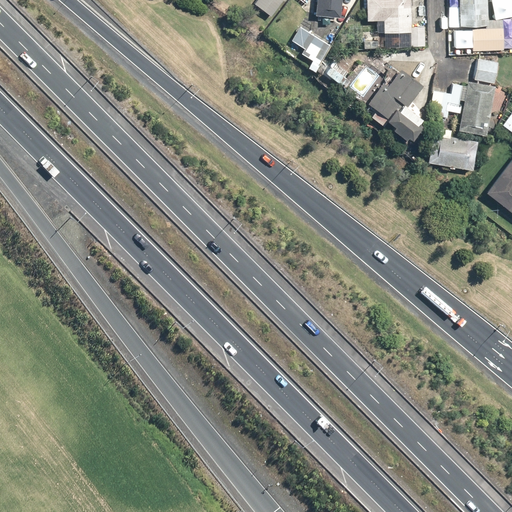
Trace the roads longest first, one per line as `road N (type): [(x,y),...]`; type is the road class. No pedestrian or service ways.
road 1 (motorway): [(0,29),(487,511)]
road 2 (motorway): [(64,0),(511,365)]
road 3 (motorway): [(400,511),(0,114)]
road 4 (motorway): [(270,511),(0,170)]
